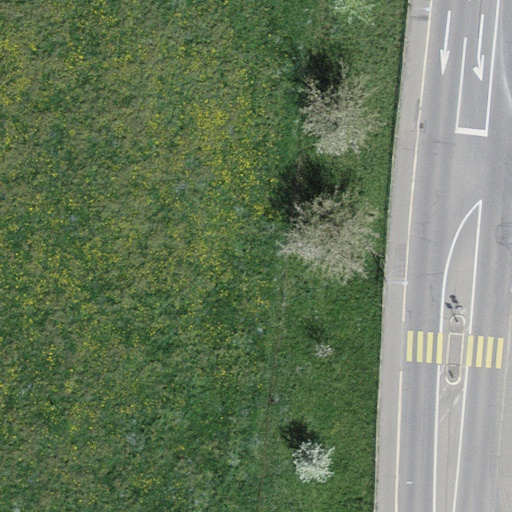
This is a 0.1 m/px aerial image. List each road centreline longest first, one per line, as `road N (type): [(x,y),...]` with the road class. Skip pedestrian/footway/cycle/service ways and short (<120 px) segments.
road 1 (tertiary): [(468,181),(449,511)]
road 2 (tertiary): [(488,0),(468,181)]
